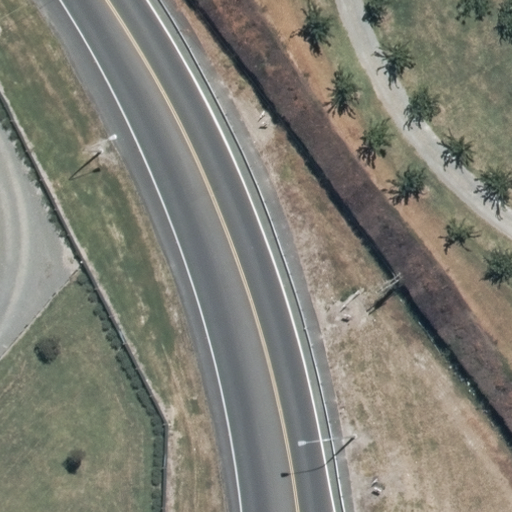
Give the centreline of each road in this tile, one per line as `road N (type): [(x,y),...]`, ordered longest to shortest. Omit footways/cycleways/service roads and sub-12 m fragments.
road 1 (tertiary): [(116,0),(151,42),(232,198),(298,412),(311,511)]
road 2 (tertiary): [(262,511),(255,419),(211,251),(85,0)]
